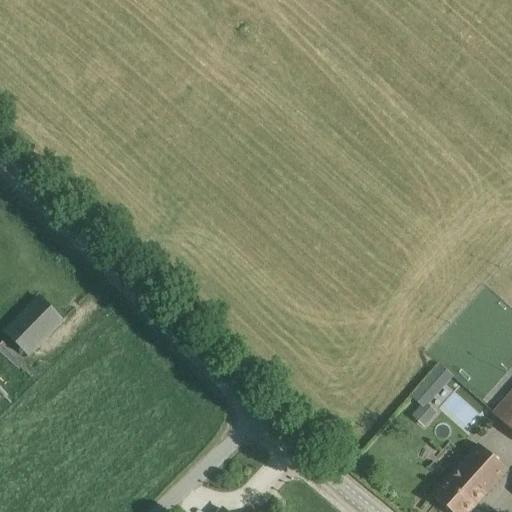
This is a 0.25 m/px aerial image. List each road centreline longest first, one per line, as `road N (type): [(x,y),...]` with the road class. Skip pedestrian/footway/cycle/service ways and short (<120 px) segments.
road 1 (tertiary): [(257,414),(0,165)]
road 2 (tertiary): [(371,511),(257,414)]
road 3 (unclassified): [(152,511),(257,414)]
